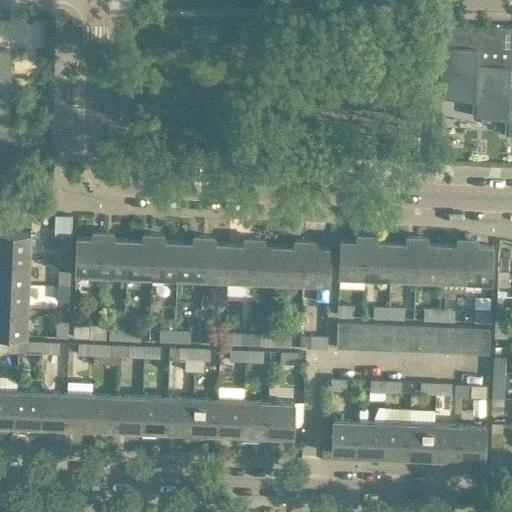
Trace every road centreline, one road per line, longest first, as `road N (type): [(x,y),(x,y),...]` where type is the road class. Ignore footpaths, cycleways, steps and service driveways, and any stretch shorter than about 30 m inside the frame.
road 1 (tertiary): [(511,199),(114,184),(96,169),(95,0)]
road 2 (residential): [(511,496),(0,474)]
